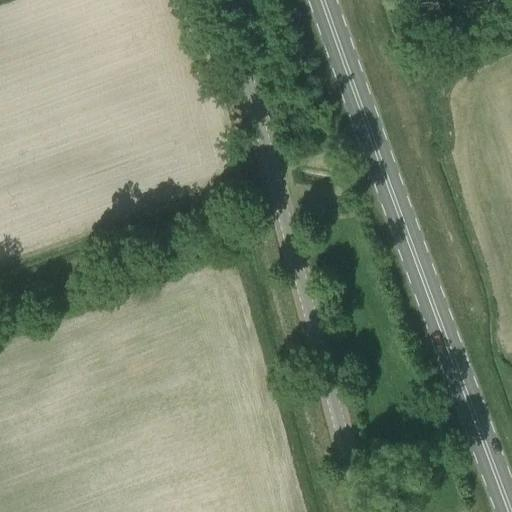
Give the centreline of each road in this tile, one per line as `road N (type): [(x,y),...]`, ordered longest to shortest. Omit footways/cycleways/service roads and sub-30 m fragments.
road 1 (primary): [(508,511),(320,0)]
road 2 (unclassified): [(361,511),(225,0)]
